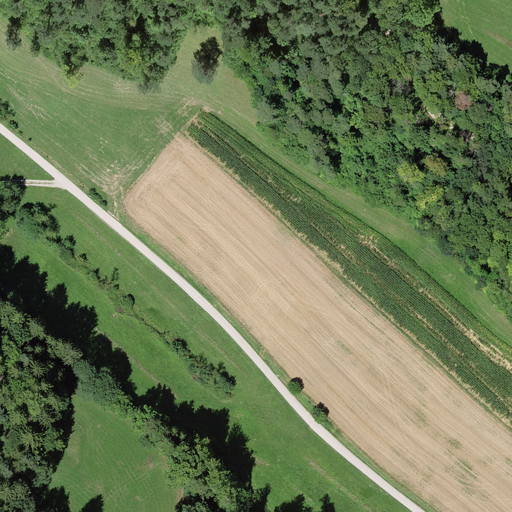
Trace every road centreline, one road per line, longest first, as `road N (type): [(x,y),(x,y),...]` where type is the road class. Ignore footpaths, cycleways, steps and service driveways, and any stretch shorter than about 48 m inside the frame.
road 1 (track): [(0,125),(182,282),(306,416),(418,511)]
road 2 (track): [(304,0),(398,203)]
road 3 (track): [(511,152),(441,120),(425,104),(373,0)]
road 4 (track): [(511,314),(458,249),(398,203)]
